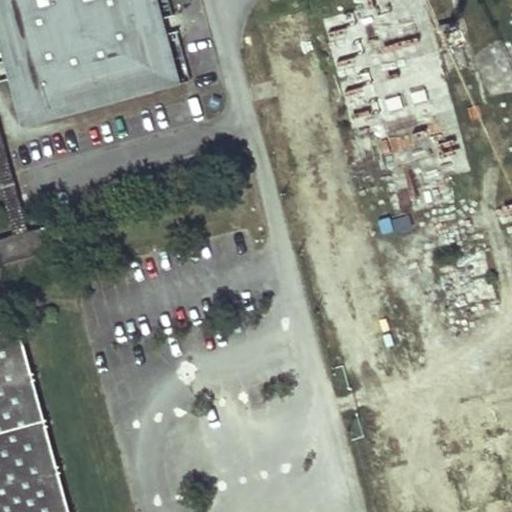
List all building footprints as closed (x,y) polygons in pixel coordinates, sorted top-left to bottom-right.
[(0,0),(0,176),(15,233),(17,233),(18,234),(25,231),(0,139),(0,0)] [(0,0),(0,53),(20,127),(179,83),(156,0),(0,0)] [(328,205),(358,197),(306,9),(256,23),(311,222),(332,216),(328,205)] [(76,268),(63,220),(25,231),(18,234),(31,281),(71,269),(76,268)] [(0,511),(70,511),(19,326),(0,331),(0,265),(6,288),(31,281),(18,234),(17,233),(15,233),(0,237),(0,511)] [(112,285),(107,268),(86,274),(91,291),(112,285)]
